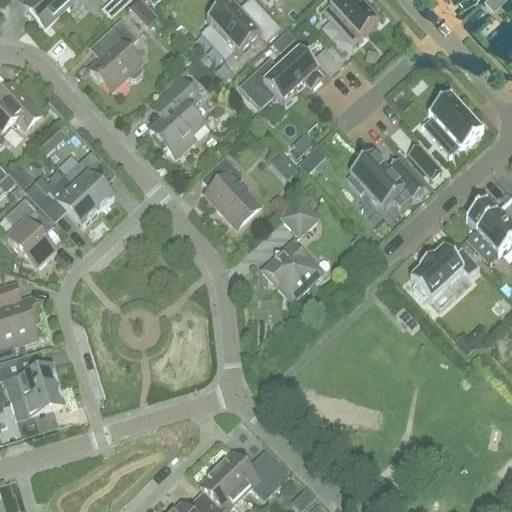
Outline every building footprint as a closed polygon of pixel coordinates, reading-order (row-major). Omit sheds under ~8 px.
[(30,0),(25,5),(39,21),(36,24),(43,32),(78,0),(30,0)] [(131,0),(119,0),(127,8),(133,2),(131,0)] [(260,0),(268,9),(277,0),(260,0)] [(378,26),(354,0),(340,0),(323,17),(342,37),(348,32),(358,44),(378,26)] [(502,0),(483,0),(492,9),(502,0)] [(129,12),(145,30),(156,20),(140,2),(129,12)] [(253,6),(240,18),(228,4),(206,24),(210,29),(203,35),(227,62),(237,53),(241,57),(259,40),(265,47),(280,33),(251,2),(250,3),(253,6)] [(142,73),(139,70),(141,68),(127,53),(138,43),(120,24),(97,45),(108,56),(89,74),(99,85),(101,84),(112,96),(129,80),(131,83),(135,82),(141,77),(142,73)] [(269,63),(238,91),(259,114),(274,101),(281,108),(304,86),(311,94),(323,82),(317,75),(318,74),(299,54),(298,55),(294,50),(274,69),(269,63)] [(324,54),(314,64),(330,81),(340,72),(324,54)] [(205,60),(200,64),(207,71),(212,67),(205,60)] [(198,65),(188,74),(196,83),(206,74),(198,65)] [(161,123),(150,133),(174,161),(194,142),(191,139),(203,127),(189,112),(200,102),(182,83),(150,112),(161,123)] [(405,124),(417,112),(399,93),(387,104),(405,124)] [(0,146),(3,144),(0,141),(0,138),(15,125),(25,135),(41,120),(22,99),(11,109),(0,97),(0,146)] [(460,155),(461,156),(483,135),(482,134),(481,135),(450,101),(451,100),(450,99),(427,120),(429,121),(430,120),(441,133),(437,137),(445,146),(449,142),(461,154),(460,155)] [(54,101),(46,107),(56,118),(64,111),(54,101)] [(46,160),(64,143),(54,132),(36,150),(46,160)] [(418,149),(407,160),(423,177),(434,167),(418,149)] [(296,153),(290,158),(296,164),(301,159),(296,153)] [(98,217),(114,202),(88,174),(98,164),(91,156),(65,181),(98,217)] [(386,174),(371,159),(349,179),(351,181),(347,184),(360,199),(364,195),(382,215),(393,204),(399,211),(411,200),(413,202),(423,192),(397,164),(386,174)] [(204,199),(236,233),(260,211),(239,188),(241,185),(242,180),(225,162),(200,184),(209,194),(204,199)] [(305,162),(298,169),(307,178),(314,172),(305,162)] [(14,172),(8,178),(17,188),(23,182),(14,172)] [(0,200),(15,186),(8,179),(0,186),(0,200)] [(48,190),(41,182),(25,197),(45,218),(56,209),(46,199),(48,196),(66,215),(81,232),(98,217),(65,181),(55,190),(52,186),(48,190)] [(280,217),(290,208),(278,196),(269,206),(280,217)] [(36,275),(55,257),(35,235),(46,225),(25,203),(5,221),(17,234),(7,243),(36,275)] [(319,224),(300,203),(280,222),(299,243),(319,224)] [(466,244),(487,268),(497,258),(498,259),(511,246),(511,233),(486,205),(474,216),(473,215),(472,216),(473,217),(470,220),(469,219),(469,220),(466,223),(476,235),(466,244)] [(263,275),(291,306),(322,277),(293,246),(282,257),(274,256),(274,265),(263,275)] [(444,252),(410,282),(415,288),(412,291),(423,303),(426,300),(430,304),(464,274),(470,280),(480,271),(462,252),(452,261),(444,252)] [(0,354),(38,343),(33,327),(39,325),(32,302),(21,305),(16,289),(0,293),(0,354)] [(419,330),(402,312),(395,319),(411,337),(419,330)] [(464,338),(455,346),(467,360),(476,352),(464,338)] [(24,361),(0,367),(0,386),(2,386),(4,393),(6,393),(10,406),(58,392),(52,370),(29,377),(24,361)] [(58,392),(10,406),(16,427),(64,412),(58,392)] [(242,501),(251,493),(263,506),(279,490),(261,470),(252,478),(233,458),(216,474),(242,501)] [(242,501),(216,474),(198,491),(218,511),(216,511),(233,511),(232,511),(242,501)] [(9,487),(0,490),(0,498),(1,503),(13,499),(9,487)] [(306,492),(300,497),(309,507),(315,501),(306,492)]
